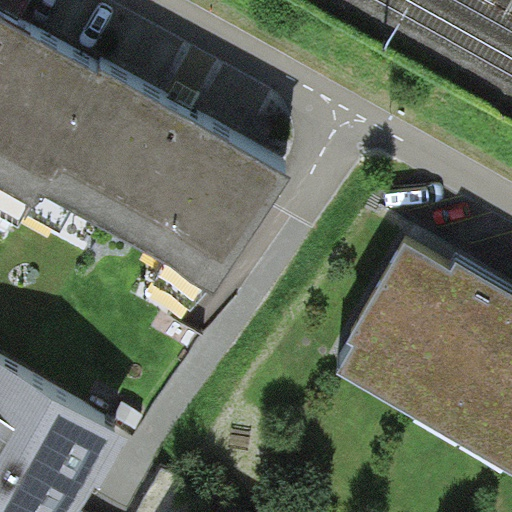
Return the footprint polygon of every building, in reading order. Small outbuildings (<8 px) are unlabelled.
[(100,34),(38,0),(0,0),(0,145),(34,165),(40,151),(100,34)] [(291,133),(102,29),(100,34),(40,151),(215,243),(291,133)] [(511,261),(457,229),(453,237),(406,209),(347,309),(354,314),(338,340),(511,443),(511,261)] [(128,400),(0,332),(0,505),(13,511),(60,511),(96,443),(103,447),(110,435),(128,400)] [(211,511),(187,497),(177,511),(211,511)]
